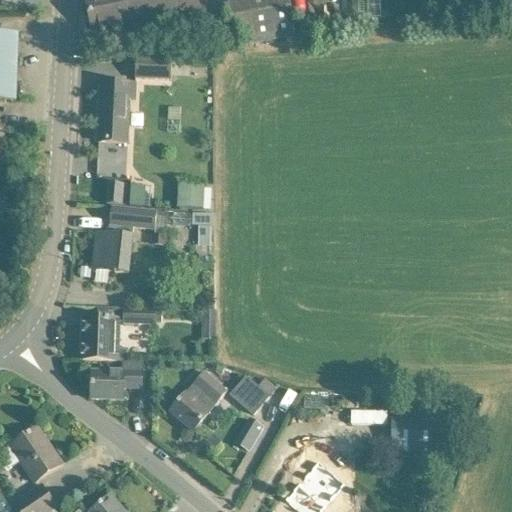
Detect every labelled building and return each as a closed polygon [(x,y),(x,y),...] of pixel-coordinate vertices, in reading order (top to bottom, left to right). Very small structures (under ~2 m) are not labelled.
[(205,12),(202,0),(85,0),(93,35),(129,27),(205,12)] [(252,0),(255,26),(314,20),(311,0),(252,0)] [(0,102),(16,103),(19,35),(0,34),(0,102)] [(170,83),(171,61),(137,58),(135,80),(170,83)] [(135,86),(122,85),(102,84),(99,144),(127,145),(129,102),(134,102),(135,86)] [(108,185),(107,206),(121,207),(123,186),(108,185)] [(177,211),(205,213),(206,187),(179,185),(177,211)] [(156,215),(131,212),(112,210),(109,236),(96,235),(92,272),(128,276),(133,232),(154,234),(152,248),(164,249),(167,220),(156,219),(156,215)] [(153,327),(154,313),(123,311),(122,325),(153,327)] [(119,321),(103,321),(83,320),(81,362),(127,363),(127,351),(118,351),(119,321)] [(163,377),(162,362),(147,363),(148,378),(163,377)] [(92,374),(91,400),(91,402),(123,403),(124,391),(142,391),(142,365),(120,364),(120,374),(92,374)] [(186,396),(184,400),(171,415),(193,434),(209,415),(207,413),(214,404),(217,407),(227,394),(204,375),(186,396)] [(269,399),(246,379),(230,398),(253,418),(269,399)] [(453,413),(392,412),(392,451),(453,452),(453,413)] [(37,430),(10,449),(0,455),(0,469),(0,470),(6,473),(20,463),(35,485),(62,467),(37,430)] [(294,511),(324,511),(346,487),(319,464),(284,503),(294,511)] [(41,487),(13,507),(15,511),(52,511),(56,509),(41,487)] [(11,511),(0,495),(0,511),(11,511)] [(82,511),(81,510),(79,511),(122,511),(110,497),(95,511),(93,511),(82,511)]
